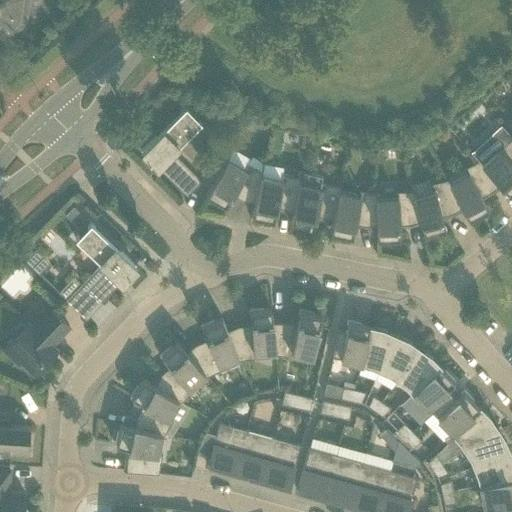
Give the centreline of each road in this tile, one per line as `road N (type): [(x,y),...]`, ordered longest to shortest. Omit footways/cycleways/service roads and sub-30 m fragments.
road 1 (residential): [(68,486),(71,397),(197,268)]
road 2 (residential): [(436,306),(398,286),(263,258),(197,268)]
road 3 (residential): [(197,268),(74,135)]
road 4 (residential): [(246,511),(68,486)]
